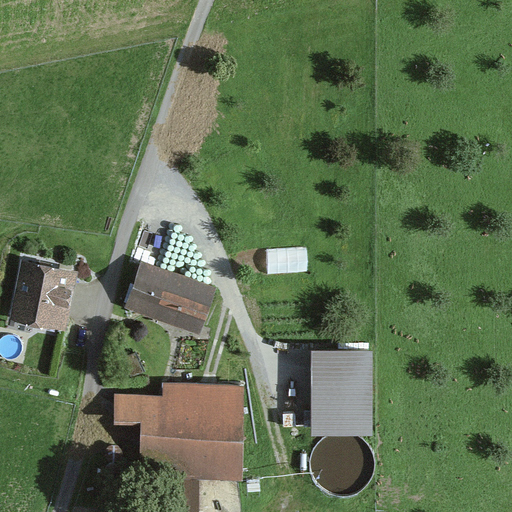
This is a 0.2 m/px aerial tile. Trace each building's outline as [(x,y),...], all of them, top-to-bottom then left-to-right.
[(269,271),(309,269),(308,247),(268,248),(269,271)] [(71,270),(16,260),(5,317),(60,328),(71,270)] [(207,284),(137,261),(123,306),(193,328),(207,284)] [(371,345),(314,345),(314,425),(371,425),(371,345)] [(157,396),(112,396),(112,418),(135,418),(135,472),(142,472),(141,511),(190,511),(191,477),(236,477),(237,379),(158,378),(157,396)]
